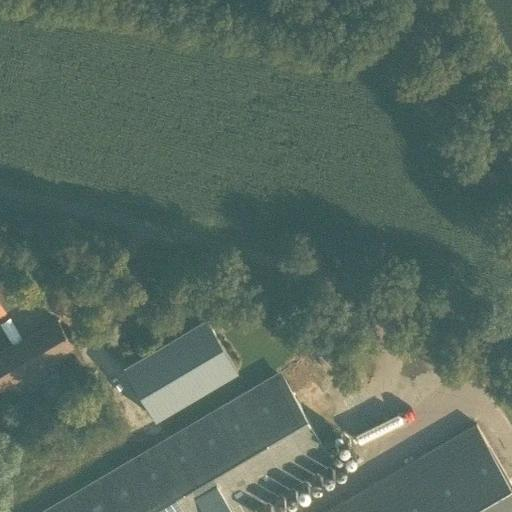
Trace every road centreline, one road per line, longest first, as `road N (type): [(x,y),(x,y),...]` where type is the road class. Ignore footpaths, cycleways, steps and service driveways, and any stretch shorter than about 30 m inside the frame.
road 1 (unclassified): [(511,316),(110,205),(0,183)]
road 2 (unclassified): [(511,155),(415,0)]
